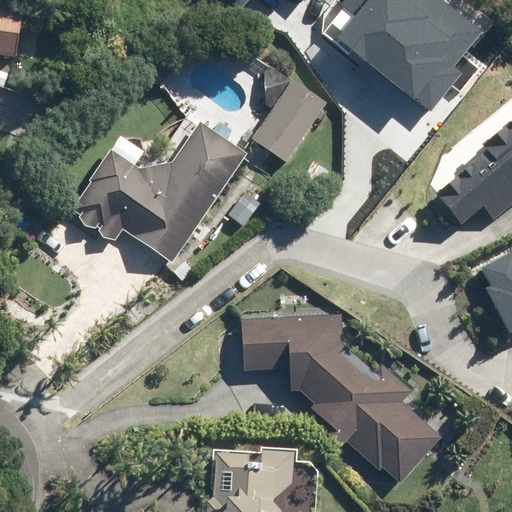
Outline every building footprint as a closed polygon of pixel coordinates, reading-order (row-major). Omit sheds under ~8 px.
[(20,15),(0,12),(0,58),(15,60),(20,15)] [(292,83),(251,141),(285,165),(325,106),(292,83)] [(74,207),(86,229),(100,229),(102,240),(117,239),(123,231),(172,265),(246,155),(199,123),(168,170),(150,158),(121,138),(74,207)] [(466,225),(483,209),(495,223),(511,206),(511,123),(467,166),(455,153),(442,165),(454,178),(437,195),(444,202),(441,205),(463,228),(466,225)] [(371,372),(342,345),(341,316),(243,318),(244,371),(290,370),(291,391),(303,391),(318,403),(311,411),(335,431),(327,440),(340,451),(348,441),(400,485),(441,437),(401,403),(411,390),(381,362),(371,372)] [(511,377),(510,380),(507,384),(505,387),(502,390),(511,396),(511,377)] [(214,452),(212,498),(206,497),(205,511),(316,511),(319,464),(297,463),(298,449),(260,447),(259,455),(214,452)]
